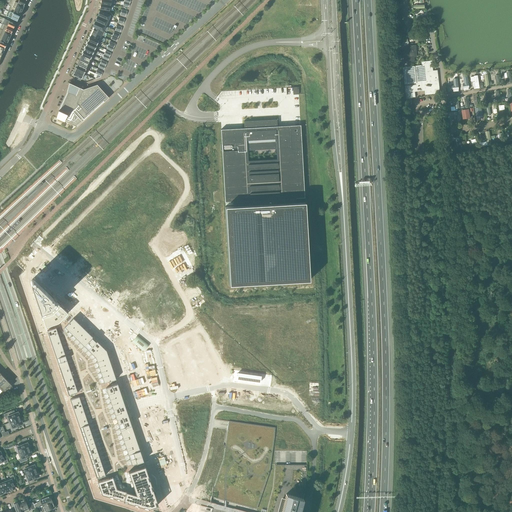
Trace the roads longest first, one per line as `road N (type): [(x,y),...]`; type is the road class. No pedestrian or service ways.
road 1 (motorway): [(383,511),(384,316),(367,0)]
road 2 (motorway): [(355,0),(371,289),(370,511)]
road 3 (residential): [(32,272),(27,279),(98,496),(144,511)]
road 4 (secondary): [(87,511),(0,257)]
road 5 (residential): [(152,476),(109,348),(32,272)]
road 6 (secondary): [(0,295),(73,511)]
road 7 (secondary): [(343,205),(350,432)]
road 8 (residential): [(152,341),(194,320),(153,243),(186,180)]
road 9 (residential): [(44,253),(34,245),(151,129),(160,136)]
road 10 (residential): [(318,429),(286,392),(232,384),(168,397)]
road 11 (secondary): [(343,205),(336,40)]
road 12 (residential): [(160,136),(44,253)]
road 13 (secondary): [(327,44),(343,205)]
road 14 (residential): [(152,341),(44,253)]
road 15 (residential): [(39,124),(92,0)]
road 16 (unclassified): [(185,116),(230,58),(277,42)]
road 17 (unclassified): [(39,124),(75,135),(136,80)]
